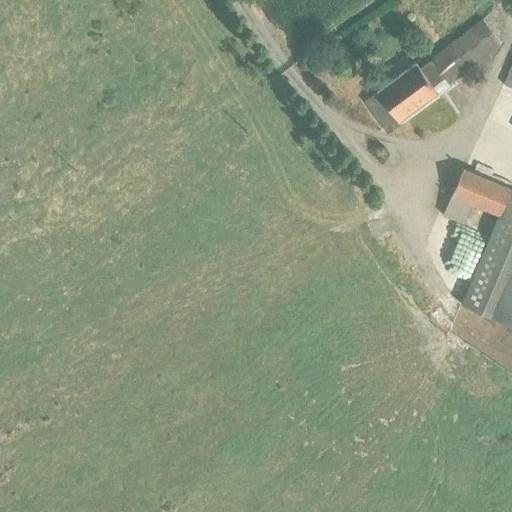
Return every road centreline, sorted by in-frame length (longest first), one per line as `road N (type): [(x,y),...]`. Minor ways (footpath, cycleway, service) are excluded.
road 1 (unclassified): [(247,0),(380,183)]
road 2 (track): [(380,183),(405,245),(445,309)]
